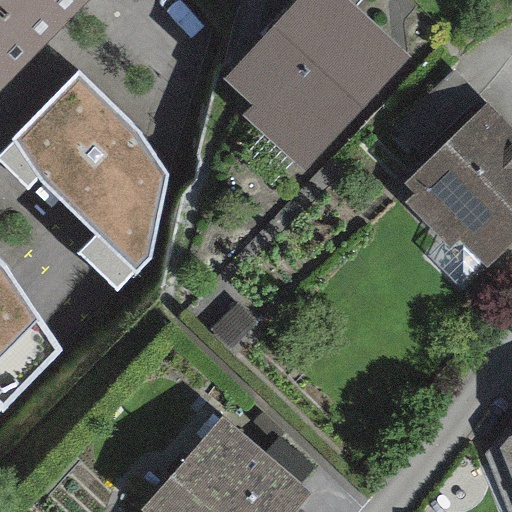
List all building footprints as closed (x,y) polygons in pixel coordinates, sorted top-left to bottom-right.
[(0,0),(0,75),(74,0),(0,0)] [(337,0),(308,0),(239,69),(270,100),(257,113),(301,158),(398,61),(337,0)] [(79,79),(22,136),(48,174),(136,263),(145,254),(160,174),(134,132),(79,79)] [(511,135),(486,109),(415,179),(487,252),(511,227),(511,135)] [(56,349),(0,267),(0,394),(5,398),(56,349)] [(281,511),(300,490),(223,424),(156,502),(167,511),(281,511)]
